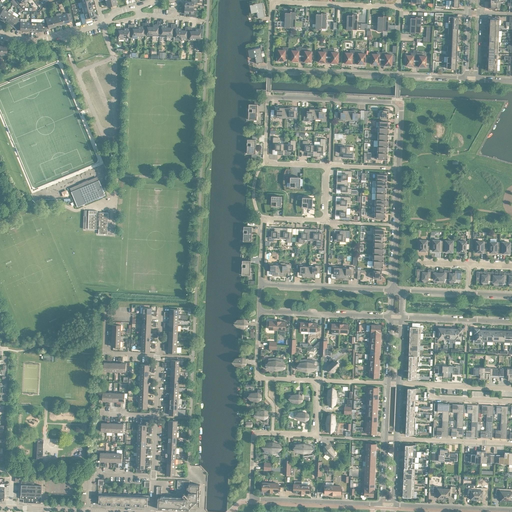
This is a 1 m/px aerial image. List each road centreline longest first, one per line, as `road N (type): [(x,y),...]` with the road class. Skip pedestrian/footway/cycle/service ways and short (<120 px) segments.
road 1 (residential): [(383,504),(250,498),(253,432),(316,434),(318,380)]
road 2 (residential): [(397,168),(397,102),(267,96),(264,163)]
road 3 (residential): [(465,78),(268,69)]
road 4 (residential): [(398,0),(271,2),(268,69)]
road 5 (residential): [(259,284),(262,217),(325,220),(327,165)]
road 6 (residential): [(77,73),(102,133),(115,128),(114,58)]
road 7 (residential): [(393,290),(259,284)]
road 8 (residential): [(258,311),(391,317)]
road 9 (residential): [(318,380),(260,377),(258,311)]
road 10 (residential): [(393,290),(397,168)]
road 11 (residential): [(511,510),(392,504)]
